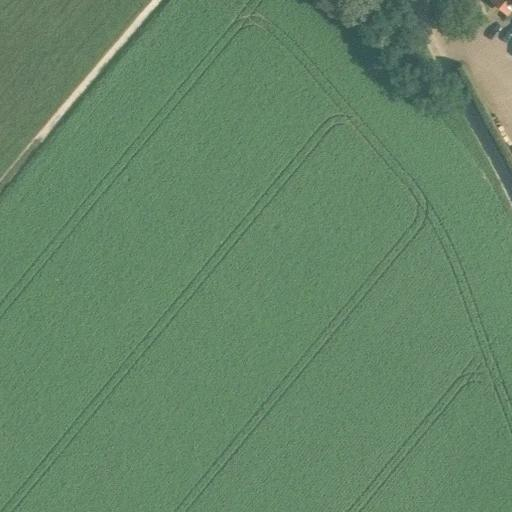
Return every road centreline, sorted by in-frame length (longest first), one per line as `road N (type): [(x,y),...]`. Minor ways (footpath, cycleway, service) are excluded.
road 1 (track): [(0,187),(156,0)]
road 2 (unclassified): [(511,198),(412,0)]
